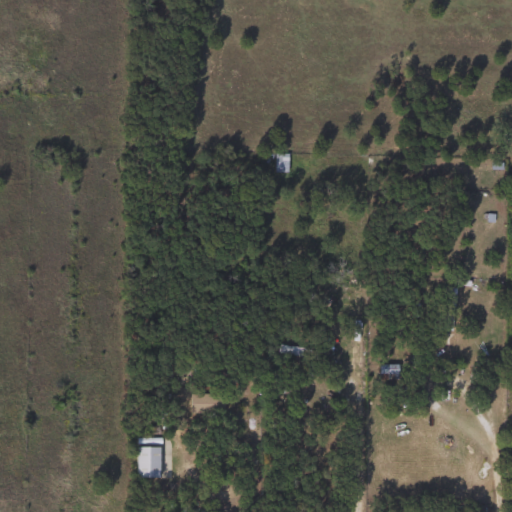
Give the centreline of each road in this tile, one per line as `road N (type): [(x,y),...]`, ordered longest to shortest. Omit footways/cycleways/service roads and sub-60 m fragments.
road 1 (residential): [(461,386),(497,450),(498,511)]
road 2 (residential): [(360,380),(352,511)]
